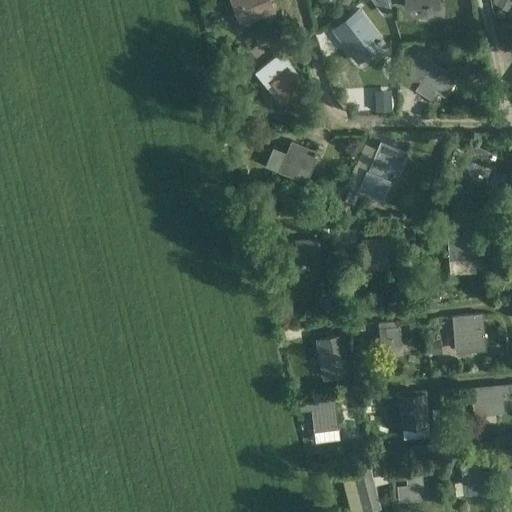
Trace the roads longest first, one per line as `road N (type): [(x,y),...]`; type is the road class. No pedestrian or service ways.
road 1 (residential): [(509,128),(338,118),(321,91),(297,0)]
road 2 (residential): [(509,128),(483,0)]
